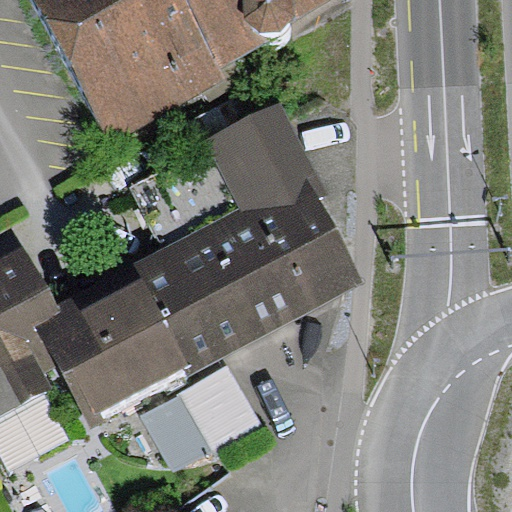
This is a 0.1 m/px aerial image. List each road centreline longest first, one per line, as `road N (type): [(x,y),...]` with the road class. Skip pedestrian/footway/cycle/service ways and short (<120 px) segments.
road 1 (primary): [(438,0),(451,221),(449,373)]
road 2 (primary): [(449,373),(418,427),(415,511)]
